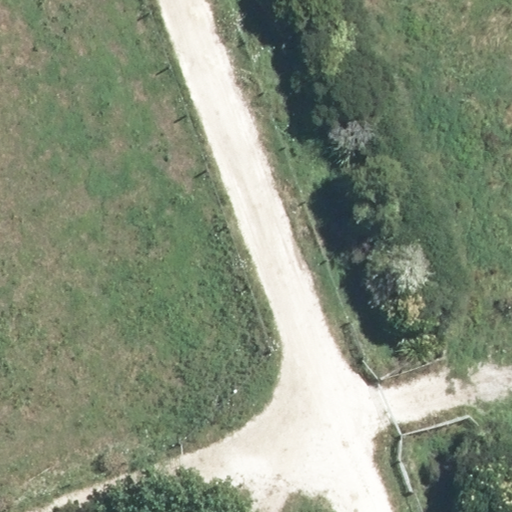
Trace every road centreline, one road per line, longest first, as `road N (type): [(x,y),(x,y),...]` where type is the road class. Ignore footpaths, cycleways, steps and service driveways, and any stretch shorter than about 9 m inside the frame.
road 1 (track): [(367,511),(170,0)]
road 2 (track): [(313,371),(0,490)]
